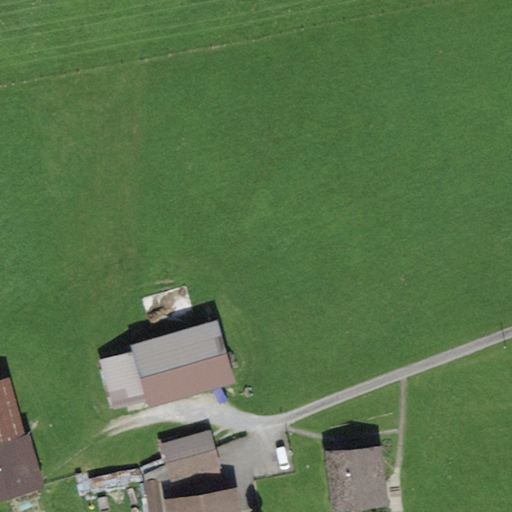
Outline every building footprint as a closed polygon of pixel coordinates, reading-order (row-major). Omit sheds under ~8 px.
[(103,359),(116,406),(227,374),(213,327),(103,359)] [(0,488),(41,477),(29,438),(21,440),(6,383),(0,384),(0,488)] [(207,433),(166,444),(171,461),(171,463),(211,448),(207,433)] [(339,457),(339,451),(328,452),(333,499),(379,495),(377,470),(382,470),(380,447),(348,450),(348,456),(339,457)] [(171,461),(144,473),(145,484),(216,465),(211,448),(171,463),(171,461)] [(232,511),(230,495),(202,500),(200,486),(172,491),(174,511),(232,511)]
